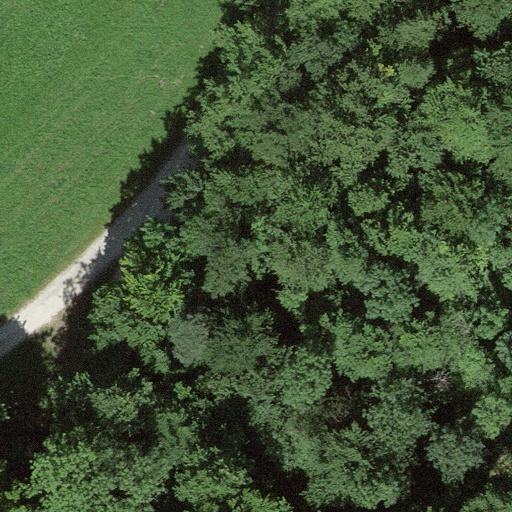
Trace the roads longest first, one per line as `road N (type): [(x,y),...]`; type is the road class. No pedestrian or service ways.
road 1 (track): [(285,0),(150,198),(0,336)]
road 2 (track): [(150,198),(28,511)]
